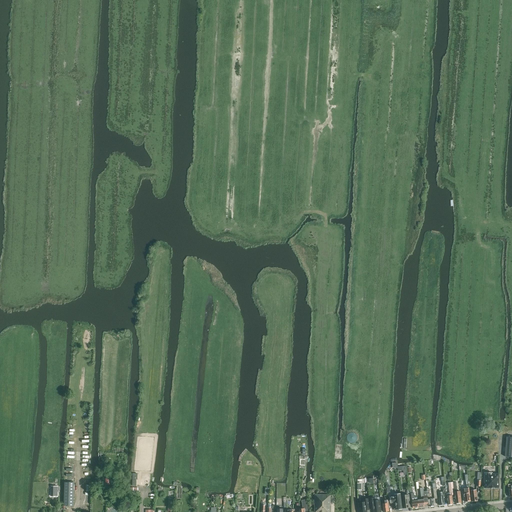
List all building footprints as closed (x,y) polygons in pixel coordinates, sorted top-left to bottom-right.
[(406,465),(398,466),(399,471),(403,470),(404,474),(408,474),(406,465)] [(492,473),(484,473),(484,488),(499,488),(499,473),(492,473)] [(73,505),(74,482),(64,482),(64,505),(73,505)] [(452,503),(451,495),(454,495),(452,482),(448,483),(449,493),(446,493),(446,496),(447,504),(452,503)] [(420,498),(417,499),(418,508),(424,507),(423,505),(427,504),(426,491),(423,492),(422,487),(419,488),(420,498)] [(437,492),(438,505),(443,504),(443,498),(446,497),(445,487),(442,488),(442,492),(437,492)] [(128,491),(129,491),(128,499),(132,499),(132,495),(138,495),(138,491),(138,488),(129,488),(128,491)] [(317,511),(329,511),(330,495),(314,494),(314,511),(317,511)] [(400,495),(401,508),(410,507),(408,494),(400,495)] [(401,510),(400,495),(394,495),(394,497),(390,498),(391,504),(395,503),(395,510),(401,510)] [(375,498),(369,499),(370,507),(373,507),(373,509),(373,511),(381,511),(380,500),(379,497),(375,497),(375,498)] [(363,502),(359,503),(359,511),(367,511),(367,510),(367,507),(370,507),(369,499),(363,499),(363,502)] [(302,508),(298,509),(298,511),(304,511),(304,510),(307,510),(306,500),(302,501),(302,507),(302,508)]
